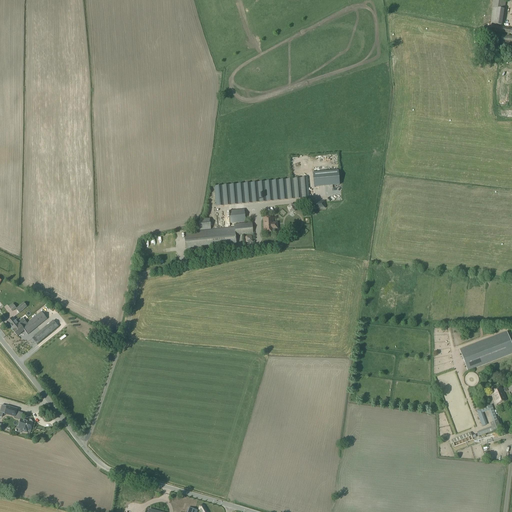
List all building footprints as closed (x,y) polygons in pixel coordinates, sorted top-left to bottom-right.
[(493,8),(491,24),(501,25),(504,10),(505,10),(506,0),(493,0),(492,8),(493,8)] [(511,28),(493,26),(492,31),(511,34),(511,33),(511,28)] [(511,36),(502,35),(501,44),(511,44),(511,36)] [(492,37),(491,46),(498,47),(499,38),(492,37)] [(511,46),(501,45),(500,50),(511,50),(511,55),(511,62),(511,61),(511,46)] [(285,180),(213,187),(215,207),(287,200),(310,197),(308,178),(285,180)] [(292,204),(288,208),(290,213),(296,213),(297,207),(292,204)] [(243,210),(228,211),(230,224),(244,222),(243,210)] [(273,218),(263,219),(264,232),(274,232),(274,229),(277,229),(277,223),(273,223),(273,218)] [(234,228),(184,234),(186,251),(236,246),(235,236),(253,234),(251,223),(234,225),(234,228)] [(24,303),(16,309),(19,313),(27,307),(24,303)] [(13,330),(13,331),(17,336),(24,331),(28,335),(47,319),(41,312),(27,324),(25,321),(20,325),(13,330)] [(13,318),(7,322),(9,325),(10,326),(13,330),(20,325),(25,321),(23,319),(19,322),(17,320),(15,321),(13,318)] [(53,322),(34,337),(38,342),(54,330),(57,327),(53,322)] [(500,335),(459,351),(467,371),(508,356),(500,335)] [(502,388),(490,393),(495,405),(507,400),(502,388)] [(2,405),(0,411),(0,412),(5,414),(15,416),(17,409),(7,406),(2,405)] [(491,405),(476,411),(482,427),(487,425),(482,412),(489,409),(494,422),(489,423),(491,428),(477,433),(478,437),(500,428),(491,405)] [(21,420),(19,427),(21,428),(21,431),(27,432),(28,430),(30,431),(32,423),(32,422),(31,420),(30,420),(29,420),(28,420),(27,422),(27,421),(26,422),(24,421),(25,421),(21,420)] [(470,433),(452,440),(455,449),(474,442),(470,433)]
